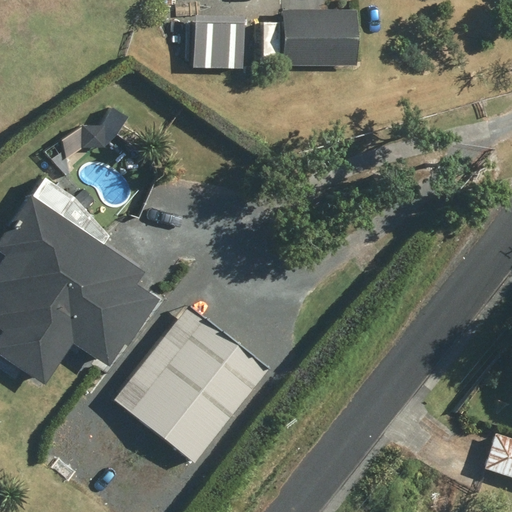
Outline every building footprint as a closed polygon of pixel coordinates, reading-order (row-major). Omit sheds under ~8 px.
[(274,63),(348,63),(348,7),(274,7),(274,63)] [(235,26),(187,26),(187,72),(235,72),(235,26)] [(98,128),(76,128),(56,143),(60,163),(77,151),(99,150),(98,128)] [(138,272),(27,198),(0,239),(0,250),(5,254),(0,260),(0,327),(3,329),(0,334),(0,353),(41,381),(69,340),(103,362),(118,340),(122,343),(152,299),(129,284),(138,272)] [(184,305),(110,397),(186,459),(260,367),(184,305)] [(476,466),(511,477),(511,438),(487,431),(476,466)]
